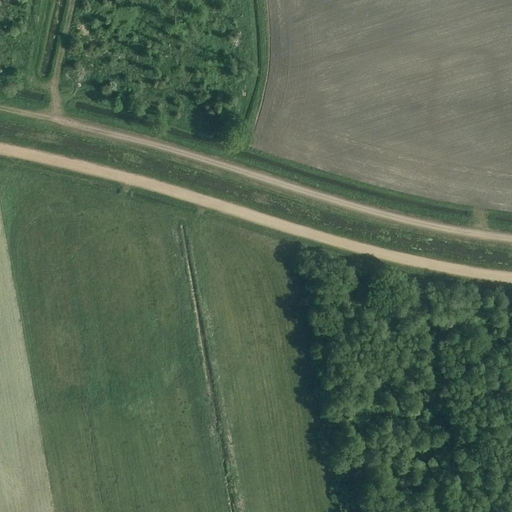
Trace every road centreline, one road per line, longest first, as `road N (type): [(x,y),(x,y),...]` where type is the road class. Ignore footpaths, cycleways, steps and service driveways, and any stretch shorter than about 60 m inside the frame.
road 1 (track): [(511,237),(377,211),(50,117),(56,94),(31,84),(42,24)]
road 2 (track): [(0,148),(166,188),(348,245),(511,278)]
